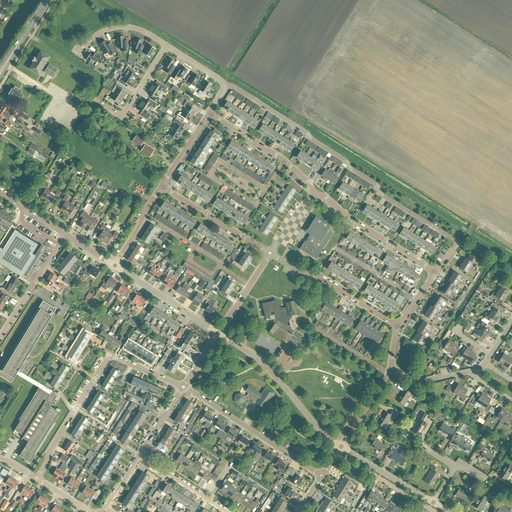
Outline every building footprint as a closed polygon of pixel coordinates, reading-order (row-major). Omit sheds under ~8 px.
[(124,41),(124,36),(117,37),(117,41),(117,44),(118,48),(122,48),(122,52),(128,51),(127,41),(124,41)] [(136,49),(134,53),(140,55),(144,46),(141,45),(142,41),(136,38),(132,48),(136,49)] [(110,43),(107,45),(105,41),(99,44),(105,54),(109,52),(111,55),(116,52),(110,43)] [(152,55),(153,52),(155,49),(149,45),(144,54),(150,57),(151,55),(152,55)] [(50,57),(41,51),(36,58),(35,57),(32,61),(34,62),(30,69),(39,75),(43,68),(45,70),(44,72),(53,77),(58,69),(49,63),(48,65),(46,63),(48,60),(47,60),(50,57)] [(90,54),(86,60),(89,61),(92,64),(95,65),(98,67),(100,64),(104,59),(97,55),(95,54),(94,56),(90,54)] [(175,62),(169,58),(167,61),(165,63),(166,64),(164,66),(167,69),(165,72),(170,75),(175,67),(173,65),(175,62)] [(125,75),(134,81),(135,78),(136,79),(138,76),(133,73),(134,70),(128,66),(124,71),(127,73),(125,75)] [(179,77),(182,79),(188,70),(182,66),(180,70),(177,68),(171,77),(176,80),(179,77)] [(194,86),(200,77),(194,74),(191,79),(188,77),(184,83),(189,87),(191,84),(194,86)] [(132,83),(134,81),(125,75),(123,78),(121,76),(118,82),(124,86),(126,83),(131,86),(133,84),(132,83)] [(151,88),(159,93),(161,91),(164,93),(167,88),(157,81),(156,84),(153,83),(152,85),(152,86),(151,88)] [(209,88),(212,85),(206,81),(202,87),(200,85),(195,92),(200,95),(202,92),(206,94),(208,91),(210,89),(209,88)] [(114,93),(122,99),(124,96),(125,96),(126,94),(121,91),(123,88),(116,84),(115,87),(117,88),(114,93)] [(10,94),(7,98),(13,101),(15,98),(20,101),(20,100),(20,101),(27,105),(30,101),(22,96),(23,96),(20,94),(22,91),(20,90),(15,86),(15,87),(13,90),(12,89),(9,94),(10,94)] [(157,97),(159,93),(151,88),(149,90),(147,93),(152,96),(150,98),(157,103),(160,98),(157,97)] [(121,101),(122,99),(114,93),(111,98),(107,96),(105,99),(113,104),(115,101),(120,104),(121,101)] [(141,104),(149,110),(151,107),(154,109),(157,104),(150,99),(148,102),(143,99),(142,101),(142,102),(141,104)] [(250,100),(247,105),(252,108),(255,104),(250,100)] [(184,110),(193,116),(196,111),(191,108),(193,105),(187,101),(183,106),(186,108),(184,110)] [(228,112),(232,105),(227,101),(222,108),(228,112)] [(7,113),(12,117),(15,113),(9,109),(10,107),(3,103),(0,109),(7,113)] [(148,112),(149,110),(141,104),(139,107),(138,106),(137,109),(142,112),(140,115),(147,120),(151,114),(148,112)] [(258,112),(259,109),(260,107),(256,104),(252,109),(257,112),(258,112)] [(233,115),(237,108),(232,105),(228,112),(233,115)] [(7,113),(0,109),(0,108),(0,116),(4,118),(5,116),(10,120),(12,117),(7,113)] [(237,108),(233,115),(238,118),(243,112),(237,108)] [(189,121),(193,116),(184,110),(182,113),(180,112),(177,116),(183,121),(185,118),(188,120),(189,121)] [(244,122),(248,115),(243,112),(238,118),(244,122)] [(249,125),(253,118),(248,115),(244,122),(249,125)] [(253,118),(249,125),(254,129),(259,122),(253,118)] [(184,129),(180,126),(182,123),(175,119),(173,122),(175,124),(172,129),(181,134),(184,129)] [(263,134),(268,127),(262,124),(258,131),(263,134)] [(269,138),(273,131),(268,127),(263,134),(269,138)] [(178,140),(181,134),(172,129),(169,134),(168,136),(166,135),(164,138),(171,142),(174,137),(178,140)] [(207,136),(214,140),(217,135),(219,137),(221,133),(215,129),(213,132),(210,131),(207,136)] [(274,141),(279,134),(273,131),(269,138),(274,141)] [(279,145),(284,138),(279,134),(274,141),(279,145)] [(145,146),(142,144),(144,141),(136,136),(133,141),(143,148),(141,152),(149,157),(153,151),(145,145),(145,146)] [(204,141),(210,145),(214,140),(207,136),(204,141)] [(285,148),(289,141),(284,138),(279,145),(285,148)] [(207,151),(210,145),(204,141),(200,146),(207,151)] [(232,151),(237,144),(231,141),(227,148),(232,151)] [(291,152),(295,145),(289,141),(285,148),(291,152)] [(238,154),(242,148),(237,144),(232,151),(238,154)] [(203,156),(207,151),(200,146),(197,152),(203,156)] [(30,148),(27,152),(33,156),(36,152),(30,148)] [(243,158),(247,151),(242,148),(238,154),(243,158)] [(247,151),(243,158),(249,161),(253,154),(247,151)] [(301,161),(306,154),(300,151),(296,158),(301,161)] [(200,161),(203,156),(197,152),(193,157),(200,161)] [(254,164),(258,157),(253,154),(249,161),(254,164)] [(306,154),(301,161),(307,165),(311,158),(306,154)] [(197,167),(200,161),(193,157),(190,162),(197,167)] [(259,168),(264,161),(258,157),(254,164),(259,168)] [(312,168),(316,161),(311,158),(307,165),(312,168)] [(264,161),(259,168),(265,171),(269,164),(264,161)] [(316,161),(312,168),(317,172),(322,165),(316,161)] [(261,177),(258,181),(262,184),(263,182),(266,184),(268,181),(269,181),(274,172),(272,171),(274,168),(269,164),(265,171),(269,173),(265,180),(261,177)] [(325,180),(331,170),(329,168),(328,171),(325,169),(321,176),(324,178),(323,179),(325,180)] [(327,181),(328,180),(330,182),(336,172),(331,170),(325,180),(327,181)] [(351,180),(354,175),(349,171),(346,176),(351,180)] [(182,186),(186,179),(181,175),(182,174),(179,172),(175,179),(178,180),(177,182),(182,186)] [(336,172),(330,182),(329,183),(332,184),(332,183),(335,185),(339,178),(336,177),(338,174),(336,172)] [(357,183),(360,178),(354,175),(351,180),(357,183)] [(200,180),(206,184),(209,179),(203,176),(200,180)] [(362,186),(365,182),(360,178),(357,183),(362,186)] [(187,189),(192,182),(186,179),(182,186),(187,189)] [(211,187),(211,186),(213,183),(214,182),(209,179),(206,184),(211,187)] [(45,200),(51,191),(46,188),(49,184),(44,181),(40,187),(45,190),(40,197),(45,200)] [(192,182),(187,189),(193,192),(197,185),(192,182)] [(343,193),(348,186),(342,182),(338,189),(343,193)] [(365,182),(362,186),(367,190),(370,185),(365,182)] [(198,196),(202,189),(197,185),(193,192),(198,196)] [(284,192),(292,197),(296,191),(288,186),(285,190),(282,188),(281,190),(284,192)] [(348,186),(343,193),(349,196),(353,189),(348,186)] [(225,196),(229,191),(222,187),(219,191),(224,194),(223,195),(225,196)] [(53,188),(51,191),(45,200),(50,203),(54,196),(57,198),(61,192),(58,190),(58,191),(53,188)] [(202,189),(198,196),(203,199),(208,192),(202,189)] [(354,199),(358,192),(353,189),(349,196),(354,199)] [(229,191),(225,196),(231,200),(234,195),(229,191)] [(208,192),(203,199),(209,203),(213,196),(208,192)] [(277,196),(280,197),(288,203),(292,197),(284,192),(281,196),(278,194),(277,196)] [(358,192),(354,199),(360,203),(364,196),(358,192)] [(65,212),(71,204),(66,201),(68,197),(65,195),(62,201),(65,203),(60,210),(65,212)] [(234,195),(231,200),(236,203),(239,198),(234,195)] [(277,203),(284,208),(288,203),(280,197),(278,201),(275,200),(274,201),(277,203)] [(218,208),(222,201),(217,198),(213,205),(218,208)] [(239,198),(236,203),(241,207),(245,201),(239,198)] [(72,201),(71,204),(65,212),(70,215),(74,208),(77,210),(80,205),(78,203),(77,204),(72,201)] [(166,211),(170,204),(164,201),(160,208),(166,211)] [(223,211),(228,205),(222,201),(218,208),(223,211)] [(245,201),(241,207),(247,210),(250,205),(245,201)] [(281,213),(284,208),(277,203),(274,207),(271,205),(270,207),(273,209),(273,208),(281,213)] [(171,215),(175,208),(170,204),(166,211),(171,215)] [(228,205),(223,211),(229,215),(233,208),(228,205)] [(368,215),(372,209),(367,205),(362,212),(368,215)] [(176,218),(180,211),(175,208),(171,215),(176,218)] [(234,218),(238,211),(233,208),(229,215),(234,218)] [(373,219),(377,212),(372,209),(368,215),(373,219)] [(7,217),(8,214),(1,210),(0,211),(0,223),(3,219),(4,216),(7,217)] [(88,220),(90,216),(86,213),(83,211),(80,217),(83,219),(78,226),(83,229),(88,220)] [(180,211),(176,218),(182,221),(186,214),(180,211)] [(240,222),(244,215),(238,211),(234,218),(240,222)] [(377,212),(373,219),(379,222),(383,215),(377,212)] [(0,226),(1,227),(3,224),(6,226),(9,228),(12,224),(10,223),(14,218),(8,214),(7,217),(4,216),(3,219),(0,223),(0,226)] [(187,225),(191,218),(186,214),(182,221),(187,225)] [(265,216),(263,218),(266,220),(273,225),(278,219),(270,214),(267,218),(265,216)] [(244,215),(240,222),(245,225),(249,218),(244,215)] [(384,225),(388,219),(383,215),(379,222),(384,225)] [(88,220),(83,229),(87,232),(92,224),(95,226),(98,221),(95,219),(90,216),(88,220)] [(316,259),(333,233),(328,230),(331,226),(316,216),(306,232),(309,234),(300,249),(316,259)] [(162,217),(159,222),(165,225),(167,220),(162,217)] [(191,218),(187,225),(192,228),(197,221),(191,218)] [(389,229),(394,222),(388,219),(384,225),(389,229)] [(262,225),(270,231),(273,225),(266,220),(263,224),(260,222),(259,224),(262,225)] [(394,222),(389,229),(395,232),(399,225),(394,222)] [(108,232),(110,230),(105,227),(106,226),(103,224),(102,225),(100,223),(97,228),(98,229),(95,234),(99,237),(98,238),(103,241),(108,232)] [(201,234),(206,227),(200,223),(196,230),(201,234)] [(148,229),(154,233),(158,228),(151,224),(148,229)] [(266,236),(270,231),(262,225),(259,229),(257,228),(256,229),(258,231),(259,231),(266,236)] [(207,237),(211,230),(206,227),(201,234),(207,237)] [(404,238),(409,231),(403,228),(399,235),(404,238)] [(0,247),(0,262),(22,277),(39,251),(40,251),(42,247),(15,229),(2,249),(0,247)] [(151,239),(154,233),(148,229),(144,235),(151,239)] [(108,232),(103,241),(107,244),(112,237),(115,239),(118,234),(115,232),(113,235),(108,232),(110,230),(108,232)] [(212,240),(216,233),(211,230),(207,237),(212,240)] [(409,231),(404,238),(410,241),(414,235),(409,231)] [(351,242),(355,235),(350,232),(346,239),(351,242)] [(216,233),(212,240),(218,244),(222,237),(216,233)] [(148,244),(151,239),(144,235),(141,240),(148,244)] [(356,246),(361,239),(355,235),(351,242),(356,246)] [(415,245),(419,238),(414,235),(410,241),(415,245)] [(223,247),(227,240),(222,237),(218,244),(223,247)] [(421,248),(425,241),(419,238),(415,245),(421,248)] [(362,249),(366,242),(361,239),(356,246),(362,249)] [(227,240),(223,247),(228,250),(227,253),(230,255),(234,248),(231,246),(233,244),(227,240)] [(426,251),(430,244),(425,241),(421,248),(426,251)] [(367,252),(371,245),(366,242),(362,249),(367,252)] [(430,244),(426,251),(431,255),(435,248),(430,244)] [(134,250),(140,254),(142,252),(149,257),(151,254),(138,245),(134,250)] [(372,256),(377,249),(371,245),(367,252),(372,256)] [(242,258),(249,263),(252,257),(249,256),(251,253),(245,249),(243,252),(245,253),(242,258)] [(382,252),(377,249),(372,256),(378,259),(382,252)] [(140,263),(143,265),(145,262),(142,260),(142,259),(139,257),(140,254),(134,250),(131,255),(141,262),(140,263)] [(77,275),(84,265),(77,260),(70,253),(59,266),(58,265),(56,267),(57,268),(56,269),(64,276),(69,270),(77,275)] [(472,263),(473,263),(475,260),(479,262),(480,261),(469,254),(466,259),(472,263)] [(139,264),(140,263),(141,262),(131,255),(128,260),(134,264),(136,261),(139,264)] [(388,265),(392,258),(386,255),(382,261),(388,265)] [(333,272),(337,265),(331,262),(333,259),(330,257),(325,265),(328,267),(327,269),(333,272)] [(245,268),(249,263),(242,258),(238,264),(233,260),(231,263),(240,269),(242,266),(245,268)] [(388,265),(383,272),(382,274),(387,277),(389,275),(393,268),(397,262),(392,258),(388,265)] [(462,263),(472,270),(474,268),(470,266),(472,263),(466,259),(465,258),(462,263)] [(153,276),(157,269),(154,267),(155,265),(151,262),(147,268),(150,270),(148,273),(153,276)] [(398,272),(403,265),(397,262),(393,268),(398,272)] [(471,272),(472,270),(462,263),(459,269),(466,273),(468,269),(471,272)] [(338,275),(342,269),(337,265),(333,272),(338,275)] [(404,275),(408,268),(403,265),(398,272),(404,275)] [(100,271),(92,266),(89,270),(87,268),(80,278),(84,281),(87,275),(89,276),(90,274),(95,277),(100,271)] [(161,269),(159,267),(157,269),(153,276),(157,279),(162,272),(159,271),(161,269)] [(409,278),(413,272),(408,268),(404,275),(409,278)] [(343,279),(347,272),(342,269),(338,275),(343,279)] [(347,272),(343,279),(348,282),(353,275),(347,272)] [(413,272),(409,278),(414,282),(411,286),(415,288),(419,280),(417,278),(419,275),(413,272)] [(451,277),(458,281),(460,278),(464,280),(465,278),(454,272),(451,277)] [(51,273),(48,279),(53,282),(54,283),(58,277),(51,273)] [(11,277),(8,282),(12,284),(12,285),(14,286),(13,286),(15,287),(20,281),(17,279),(18,278),(12,274),(10,277),(11,277)] [(354,286),(358,279),(353,275),(348,282),(354,286)] [(167,286),(172,279),(167,276),(163,283),(167,286)] [(113,289),(117,282),(109,277),(106,283),(104,281),(99,290),(104,293),(108,286),(113,289)] [(462,284),(458,281),(451,277),(448,282),(455,286),(457,283),(461,285),(462,284)] [(358,279),(354,286),(359,289),(365,279),(363,278),(361,280),(358,279)] [(55,289),(61,293),(65,287),(62,285),(60,289),(57,286),(58,285),(54,283),(53,282),(48,279),(44,284),(51,288),(52,286),(55,288),(55,289)] [(172,279),(167,286),(172,289),(176,282),(172,279)] [(225,285),(232,289),(235,284),(228,279),(225,285)] [(12,284),(8,282),(3,288),(11,293),(15,287),(13,286),(14,286),(12,285),(12,284)] [(176,291),(181,295),(185,289),(188,284),(185,282),(183,286),(182,288),(179,286),(176,291)] [(460,289),(455,286),(448,282),(444,287),(451,291),(452,291),(454,293),(456,290),(458,291),(460,289)] [(497,291),(506,297),(509,292),(504,289),(505,286),(499,282),(498,285),(500,287),(497,291)] [(185,289),(181,295),(187,298),(190,293),(187,291),(189,289),(191,286),(188,284),(185,289)] [(121,295),(126,288),(121,285),(117,292),(121,295)] [(228,295),(232,289),(225,285),(221,290),(228,295)] [(369,295),(373,288),(368,285),(364,292),(369,295)] [(208,297),(212,291),(206,287),(204,290),(207,292),(205,295),(208,297)] [(454,293),(452,291),(451,291),(444,287),(441,292),(442,293),(448,296),(448,297),(450,293),(455,296),(456,294),(454,293)] [(126,288),(121,295),(126,298),(131,291),(126,288)] [(374,298),(379,291),(373,288),(369,295),(374,298)] [(3,303),(5,304),(9,297),(4,295),(5,293),(2,291),(0,293),(0,294),(2,296),(0,299),(0,300),(1,301),(3,303)] [(90,291),(85,301),(89,303),(93,293),(90,291)] [(380,302),(384,295),(379,291),(374,298),(380,302)] [(503,302),(506,297),(497,291),(496,294),(493,292),(490,297),(496,301),(498,298),(503,302)] [(199,306),(204,297),(198,293),(192,301),(196,304),(195,305),(197,306),(198,306),(198,305),(199,306)] [(137,305),(141,298),(137,295),(132,302),(137,305)] [(384,295),(380,302),(385,305),(389,298),(384,295)] [(440,297),(437,296),(434,300),(441,305),(443,302),(445,303),(447,305),(448,303),(447,302),(440,297)] [(212,314),(215,309),(212,307),(216,301),(210,297),(205,305),(208,306),(206,310),(212,314)] [(141,298),(137,305),(141,308),(146,301),(141,298)] [(390,308),(395,301),(389,298),(385,305),(390,308)] [(324,315),(333,302),(331,300),(329,304),(326,302),(320,312),(324,315)] [(445,308),(443,306),(441,305),(434,300),(431,306),(438,310),(440,307),(444,310),(445,308)] [(20,374),(28,361),(26,359),(56,309),(42,301),(0,369),(0,375),(10,381),(12,377),(14,378),(17,373),(20,374)] [(282,309),(277,305),(276,301),(262,304),(265,317),(269,316),(270,320),(273,320),(274,324),(269,333),(286,344),(287,344),(295,349),(302,339),(293,333),(294,331),(291,329),(292,328),(291,327),(289,321),(292,316),(297,315),(294,301),(285,304),(286,308),(282,309)] [(395,301),(390,308),(396,312),(400,305),(395,301)] [(330,316),(335,308),(333,306),(334,303),(333,302),(324,315),(329,318),(330,315),(330,316)] [(498,307),(492,303),(490,306),(491,306),(490,307),(489,307),(487,309),(486,309),(490,312),(499,317),(502,313),(497,309),(498,307)] [(120,313),(124,307),(121,305),(119,307),(117,306),(115,310),(120,313)] [(431,306),(428,311),(434,315),(436,312),(440,314),(441,312),(438,310),(431,306)] [(154,317),(159,310),(153,307),(149,314),(154,317)] [(335,308),(330,316),(335,319),(342,308),(340,307),(338,310),(335,308)] [(340,321),(345,314),(342,312),(344,309),(342,308),(335,319),(340,321)] [(159,310),(154,317),(160,321),(164,314),(159,310)] [(428,311),(424,316),(431,320),(433,317),(438,319),(439,318),(434,315),(428,311)] [(344,324),(351,314),(349,312),(348,315),(345,314),(340,321),(344,324)] [(490,312),(489,314),(486,312),(485,315),(484,318),(493,324),(495,321),(496,322),(499,317),(490,312)] [(165,324),(169,317),(164,314),(160,321),(162,322),(161,325),(163,326),(165,324)] [(344,324),(349,327),(354,319),(351,318),(353,315),(351,314),(344,324)] [(359,332),(365,323),(363,321),(365,317),(363,316),(360,320),(361,321),(355,330),(359,332)] [(170,328),(175,321),(169,317),(165,324),(170,328)] [(364,335),(370,326),(367,324),(370,320),(368,318),(365,323),(359,332),(364,335)] [(175,321),(170,328),(176,331),(180,324),(175,321)] [(369,338),(374,329),(372,327),(375,323),(372,321),(370,326),(364,335),(369,338)] [(420,326),(427,331),(429,327),(433,330),(434,328),(423,321),(420,326)] [(479,330),(488,335),(491,330),(485,327),(487,325),(481,321),(479,323),(482,325),(479,330)] [(373,341),(379,332),(377,330),(379,326),(377,324),(374,329),(369,338),(373,341)] [(105,340),(108,335),(103,332),(105,329),(106,327),(103,326),(100,331),(101,332),(98,336),(105,340)] [(424,336),(426,332),(430,335),(431,333),(427,331),(420,326),(416,332),(418,332),(424,336)] [(111,344),(114,338),(111,336),(116,328),(113,327),(108,335),(105,340),(111,344)] [(379,332),(373,341),(378,344),(384,335),(382,333),(384,329),(382,327),(379,332)] [(331,336),(334,331),(329,328),(326,333),(331,336)] [(74,332),(80,336),(87,340),(90,335),(83,330),(81,333),(79,332),(79,331),(76,329),(74,332)] [(485,340),(488,335),(479,330),(476,334),(474,333),(472,336),(478,339),(479,336),(485,340)] [(191,332),(187,337),(194,342),(198,336),(191,332)] [(428,339),(424,336),(418,332),(413,340),(422,346),(424,343),(422,341),(424,338),(427,341),(428,339)] [(87,340),(80,336),(78,339),(70,334),(69,336),(84,345),(87,340)] [(186,339),(184,343),(191,347),(194,342),(187,337),(185,335),(183,338),(186,339)] [(74,346),(80,350),(84,345),(69,336),(68,338),(76,343),(74,346)] [(114,338),(111,344),(118,348),(120,343),(122,344),(125,339),(122,337),(121,339),(119,341),(114,338)] [(191,347),(184,343),(179,339),(178,342),(182,345),(180,348),(187,352),(191,347)] [(446,354),(453,343),(449,340),(447,343),(445,342),(444,344),(443,343),(439,349),(441,351),(442,351),(446,354)] [(130,351),(134,344),(136,342),(134,341),(132,343),(129,341),(125,348),(130,351)] [(453,343),(446,354),(448,351),(452,354),(451,356),(454,358),(457,352),(455,351),(458,346),(453,343)] [(136,355),(140,348),(134,344),(130,351),(136,355)] [(80,350),(74,346),(70,351),(77,355),(80,350)] [(140,348),(136,355),(141,358),(145,351),(140,348)] [(466,359),(471,350),(467,348),(463,353),(461,351),(457,356),(460,358),(461,356),(466,359)] [(475,355),(476,353),(471,350),(466,359),(470,362),(468,365),(471,366),(474,361),(472,360),(475,355)] [(503,365),(510,354),(505,351),(502,350),(499,355),(501,357),(498,362),(503,365)] [(74,361),(77,355),(70,351),(67,356),(74,361)] [(146,361),(150,354),(145,351),(141,358),(146,361)] [(174,358),(180,363),(184,357),(177,353),(174,358)] [(150,354),(146,361),(151,364),(155,357),(150,354)] [(511,355),(510,354),(503,365),(507,368),(510,363),(511,363),(511,355)] [(177,368),(180,363),(174,358),(170,364),(177,368)] [(51,364),(66,373),(69,368),(63,364),(61,367),(52,362),(51,364)] [(63,378),(66,373),(51,364),(50,366),(58,371),(56,374),(63,378)] [(173,373),(177,368),(170,364),(167,369),(173,373)] [(109,374),(114,377),(117,373),(120,374),(120,375),(121,376),(123,373),(118,370),(118,371),(113,368),(109,374)] [(56,389),(60,384),(53,380),(50,378),(44,374),(43,376),(52,381),(50,385),(56,389)] [(53,380),(60,384),(63,378),(56,374),(53,380)] [(110,384),(113,380),(114,377),(109,374),(105,381),(110,384)] [(38,383),(39,379),(28,375),(27,378),(38,383)] [(136,386),(139,379),(134,377),(131,384),(136,386)] [(142,389),(145,382),(139,379),(136,386),(142,389)] [(107,388),(110,384),(105,381),(101,387),(105,390),(105,391),(110,394),(112,391),(110,390),(107,388)] [(145,382),(142,389),(147,391),(150,384),(145,382)] [(2,386),(0,384),(0,392),(4,396),(9,389),(3,385),(2,386)] [(153,394),(156,387),(150,384),(147,391),(151,393),(150,396),(152,397),(153,394)] [(457,396),(463,387),(458,384),(455,389),(451,387),(448,392),(453,396),(455,394),(457,396)] [(261,395),(249,386),(246,391),(248,393),(246,396),(245,396),(241,394),(237,394),(234,398),(235,402),(239,404),(243,403),(245,400),(251,399),(254,401),(264,408),(273,395),(265,389),(261,395)] [(153,394),(152,397),(149,402),(148,401),(146,404),(145,406),(151,409),(153,403),(151,403),(154,397),(157,399),(162,389),(156,387),(153,394)] [(463,387),(457,396),(462,399),(461,400),(463,402),(467,397),(464,395),(467,390),(463,387)] [(57,408),(56,410),(50,407),(57,396),(51,393),(49,394),(38,388),(33,397),(34,398),(14,430),(23,436),(22,438),(24,439),(26,437),(29,440),(19,456),(30,463),(51,430),(49,429),(61,411),(57,408)] [(412,398),(414,395),(405,389),(397,401),(404,406),(410,397),(412,398)] [(94,398),(99,401),(102,397),(105,398),(105,399),(106,400),(108,397),(103,394),(98,392),(94,398)] [(479,408),(486,396),(482,393),(481,394),(478,392),(475,397),(475,396),(471,403),(474,405),(475,405),(479,408)] [(486,396),(479,408),(484,410),(487,411),(490,406),(488,404),(491,399),(486,396)] [(95,408),(99,401),(94,398),(90,404),(95,408)] [(187,400),(184,405),(191,409),(191,410),(193,411),(194,409),(192,408),(194,404),(187,400)] [(92,412),(95,408),(90,404),(86,411),(90,414),(89,415),(94,418),(96,415),(95,414),(94,414),(92,412)] [(184,405),(181,410),(187,415),(191,410),(191,409),(184,405)] [(136,416),(143,421),(146,416),(144,414),(145,411),(140,408),(138,410),(139,411),(138,414),(135,412),(133,414),(136,416)] [(501,420),(506,411),(502,408),(498,414),(496,412),(492,418),(495,420),(496,417),(501,420)] [(184,420),(187,415),(181,410),(177,416),(184,420)] [(396,415),(390,411),(388,414),(385,411),(377,424),(384,429),(392,417),(394,418),(396,415)] [(419,436),(426,423),(423,421),(427,414),(420,411),(416,417),(419,419),(411,432),(419,436)] [(511,420),(511,416),(510,415),(511,414),(506,411),(501,420),(499,423),(507,428),(511,420)] [(207,422),(206,423),(204,426),(208,429),(213,421),(211,420),(213,417),(206,412),(201,419),(207,422)] [(79,422),(84,425),(87,421),(90,422),(90,423),(91,424),(93,420),(88,417),(87,418),(83,416),(79,422)] [(139,426),(143,421),(136,416),(133,421),(139,426)] [(182,423),(184,420),(177,416),(174,421),(180,425),(179,427),(183,430),(186,426),(182,423)] [(220,438),(226,430),(224,429),(226,425),(219,420),(215,425),(220,429),(216,435),(220,438)] [(136,431),(139,426),(133,421),(129,426),(136,431)] [(80,432),(84,425),(79,422),(75,428),(80,432)] [(452,429),(442,423),(438,431),(447,437),(449,433),(452,435),(456,429),(453,427),(452,429)] [(133,436),(136,431),(129,426),(126,432),(133,436)] [(170,427),(166,432),(173,437),(177,440),(179,438),(174,435),(177,431),(170,427)] [(77,436),(80,432),(75,428),(71,435),(75,437),(75,439),(80,442),(82,439),(80,438),(77,436)] [(226,430),(220,438),(225,441),(229,435),(234,438),(238,433),(237,432),(238,432),(237,431),(236,430),(235,430),(235,431),(231,428),(228,432),(226,430)] [(116,432),(114,430),(112,433),(121,439),(119,442),(126,446),(129,441),(123,437),(123,436),(116,432)] [(129,441),(133,436),(126,432),(123,436),(123,437),(129,441)] [(166,432),(163,437),(170,442),(173,437),(166,432)] [(457,437),(454,435),(450,441),(453,443),(452,445),(465,452),(465,450),(468,452),(472,445),(469,444),(471,441),(464,437),(463,438),(458,435),(457,437)] [(245,452),(247,450),(250,445),(248,444),(250,441),(242,436),(238,443),(243,446),(241,449),(245,452)] [(384,445),(375,439),(376,438),(373,436),(370,439),(373,441),(370,447),(379,453),(381,449),(384,451),(388,445),(385,443),(384,445)] [(166,447),(170,442),(163,437),(160,442),(166,447)] [(69,441),(66,446),(73,450),(73,449),(76,445),(69,441)] [(163,452),(166,447),(160,442),(156,448),(163,452)] [(257,462),(262,454),(260,452),(262,449),(255,444),(252,449),(257,452),(253,459),(257,462)] [(114,451),(120,455),(124,450),(117,445),(114,451)] [(73,450),(66,446),(63,450),(70,454),(72,452),(78,455),(79,453),(76,451),(73,449),(73,450)] [(489,462),(493,455),(484,449),(486,448),(482,446),(477,454),(480,456),(479,457),(489,462)] [(389,453),(387,456),(390,458),(389,458),(398,464),(397,465),(402,468),(405,463),(404,462),(406,459),(406,458),(408,456),(402,451),(399,455),(397,454),(398,452),(395,450),(392,448),(391,450),(389,452),(389,453)] [(181,464),(186,457),(180,454),(182,452),(179,450),(173,458),(176,460),(176,461),(181,464)] [(117,460),(120,455),(114,451),(110,456),(117,460)] [(262,454),(257,462),(261,465),(266,458),(271,462),(274,457),(274,456),(274,455),(272,454),(271,454),(267,452),(264,455),(262,454)] [(62,454),(59,459),(66,462),(68,458),(62,454)] [(113,466),(117,460),(110,456),(107,461),(113,466)] [(186,468),(191,461),(186,457),(181,464),(186,468)] [(215,458),(213,460),(212,463),(217,466),(221,461),(215,458)] [(282,460),(280,459),(279,459),(279,460),(278,459),(276,463),(274,462),(272,464),(274,465),(275,464),(276,465),(276,464),(279,466),(277,470),(282,473),(286,469),(284,467),(286,464),(282,461),(282,460)] [(191,471),(198,461),(196,460),(194,463),(191,461),(186,468),(191,471)] [(72,471),(76,463),(72,461),(68,469),(72,471)] [(103,467),(110,471),(113,466),(107,461),(103,467)] [(191,471),(196,474),(203,465),(198,461),(191,471)] [(57,478),(65,465),(63,463),(59,469),(57,468),(52,475),(57,478)] [(76,463),(72,471),(75,473),(80,466),(76,463)] [(506,481),(511,471),(511,467),(506,464),(498,476),(506,481)] [(65,465),(57,478),(61,481),(66,474),(64,472),(67,466),(65,465)] [(202,478),(206,471),(208,468),(203,465),(196,474),(202,478)] [(431,486),(439,474),(436,472),(437,469),(432,465),(429,468),(431,469),(423,481),(431,486)] [(106,476),(110,471),(103,467),(100,472),(106,476)] [(292,469),(289,467),(285,473),(289,475),(289,474),(295,478),(292,482),(298,486),(303,479),(299,476),(300,473),(293,469),(292,469)] [(211,475),(212,475),(206,471),(202,478),(207,481),(209,478),(211,475)] [(103,482),(106,476),(100,472),(96,477),(103,482)] [(139,477),(146,482),(150,477),(142,472),(139,477)] [(9,486),(14,479),(9,477),(5,484),(9,486)] [(71,487),(76,480),(71,477),(67,484),(71,487)] [(136,483),(143,488),(146,482),(139,477),(136,483)] [(350,488),(350,487),(352,484),(357,487),(359,485),(354,482),(353,483),(343,477),(340,481),(350,488)] [(14,479),(9,486),(4,496),(8,498),(10,495),(8,494),(12,488),(14,489),(18,482),(14,479)] [(76,480),(71,487),(76,490),(81,483),(76,480)] [(353,489),(350,487),(350,488),(340,481),(337,486),(347,492),(348,492),(349,489),(352,490),(353,489)] [(139,493),(143,488),(136,483),(132,488),(139,493)] [(226,493),(230,487),(225,483),(221,490),(226,493)] [(290,499),(294,491),(290,488),(292,486),(287,483),(284,487),(288,490),(285,493),(283,492),(280,496),(284,498),(285,496),(290,499)] [(172,488),(167,485),(165,488),(161,486),(157,492),(161,495),(163,492),(166,494),(164,497),(166,497),(167,495),(172,488)] [(24,496),(29,489),(24,486),(20,493),(24,496)] [(86,496),(91,489),(86,486),(81,493),(86,496)] [(353,495),(348,492),(347,492),(337,486),(334,490),(344,497),(345,496),(346,493),(351,497),(353,495)] [(231,497),(236,490),(230,487),(226,493),(231,497)] [(260,487),(258,489),(268,495),(269,493),(260,487)] [(467,503),(469,499),(466,497),(469,493),(459,487),(455,495),(464,501),(464,502),(467,503)] [(129,493),(136,498),(139,493),(132,488),(129,493)] [(173,498),(177,491),(172,488),(167,495),(173,498)] [(29,489),(24,496),(29,499),(33,492),(29,489)] [(91,489),(86,496),(91,499),(95,492),(91,489)] [(236,500),(241,493),(236,490),(231,497),(236,500)] [(347,498),(345,496),(344,497),(334,490),(331,495),(333,497),(332,498),(340,503),(343,498),(346,500),(345,501),(352,505),(354,502),(347,498)] [(367,501),(370,503),(376,494),(373,491),(372,490),(368,496),(366,494),(363,498),(365,500),(363,503),(362,505),(363,506),(367,501)] [(490,500),(494,494),(487,490),(484,496),(481,494),(473,506),(481,511),(488,499),(490,500)] [(178,502),(183,495),(177,491),(173,498),(178,502)] [(133,503),(136,498),(129,493),(125,499),(133,503)] [(236,500),(241,503),(246,497),(247,494),(246,493),(244,495),(241,493),(236,500)] [(375,506),(381,496),(377,493),(376,494),(370,503),(368,505),(370,507),(371,504),(374,505),(375,506)] [(183,505),(188,498),(183,495),(178,502),(183,505)] [(35,503),(40,505),(44,498),(40,496),(35,503)] [(246,497),(241,503),(246,507),(251,500),(252,498),(251,496),(249,499),(246,497)] [(376,507),(379,508),(379,509),(385,499),(382,497),(383,497),(381,496),(375,506),(374,505),(372,508),(374,509),(376,507)] [(40,505),(36,511),(41,511),(42,511),(40,510),(42,507),(44,508),(49,501),(44,498),(40,505)] [(188,498),(183,505),(188,509),(187,511),(193,502),(188,498)] [(276,504),(283,508),(287,503),(280,498),(276,504)] [(332,509),(334,511),(335,509),(333,508),(335,504),(325,498),(322,502),(332,509)] [(129,509),(133,503),(125,499),(122,504),(129,509)] [(251,500),(246,507),(252,510),(259,500),(257,499),(254,502),(251,500)] [(379,509),(379,508),(377,511),(378,511),(379,511),(381,510),(383,511),(384,511),(390,502),(387,500),(386,499),(385,499),(379,509)] [(5,500),(1,507),(5,510),(9,503),(5,500)] [(193,502),(187,511),(188,511),(189,511),(191,510),(193,511),(194,511),(198,505),(193,502)] [(329,511),(332,509),(322,502),(319,507),(326,511),(329,511)] [(390,511),(395,505),(391,502),(390,502),(384,511),(383,511),(390,511)]
